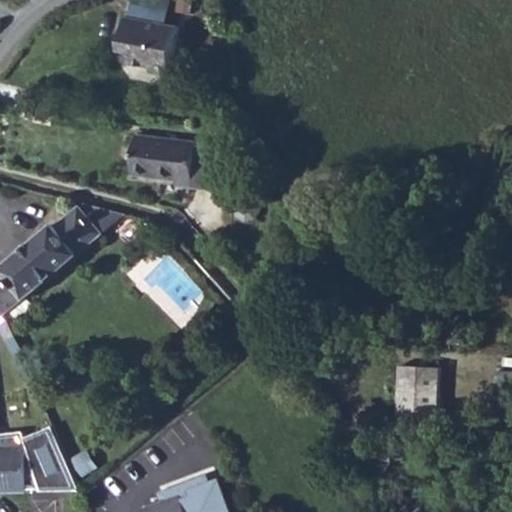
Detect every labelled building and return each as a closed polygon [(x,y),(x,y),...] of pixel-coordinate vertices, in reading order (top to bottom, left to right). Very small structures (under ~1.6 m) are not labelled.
[(170,75),(182,27),(134,15),(125,46),(132,48),(128,60),(153,66),(151,71),(170,75)] [(213,186),(219,142),(137,132),(132,170),(176,176),(175,182),(213,186)] [(135,214),(90,205),(68,226),(64,222),(12,268),(15,271),(0,284),(0,313),(10,324),(38,298),(42,301),(92,258),(89,255),(135,214)] [(401,365),(399,411),(441,412),(443,367),(401,365)] [(498,428),(495,379),(455,380),(456,429),(498,428)] [(7,448),(0,400),(0,494),(33,495),(26,452),(25,448),(7,448)] [(36,449),(26,452),(33,495),(50,489),(36,449)] [(163,502),(141,509),(141,511),(227,511),(218,483),(209,485),(206,478),(176,488),(176,489),(178,496),(163,502)] [(160,495),(163,502),(178,496),(176,489),(160,495)]
